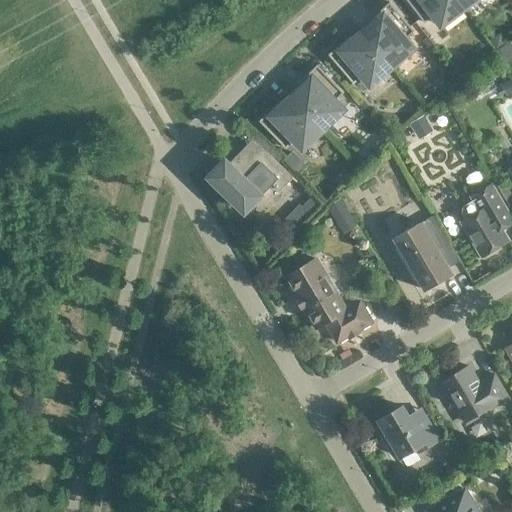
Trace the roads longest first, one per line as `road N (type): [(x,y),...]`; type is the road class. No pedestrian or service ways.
road 1 (residential): [(342,0),(220,111),(173,166),(314,405)]
road 2 (residential): [(511,286),(314,405)]
road 3 (residential): [(314,405),(377,511)]
